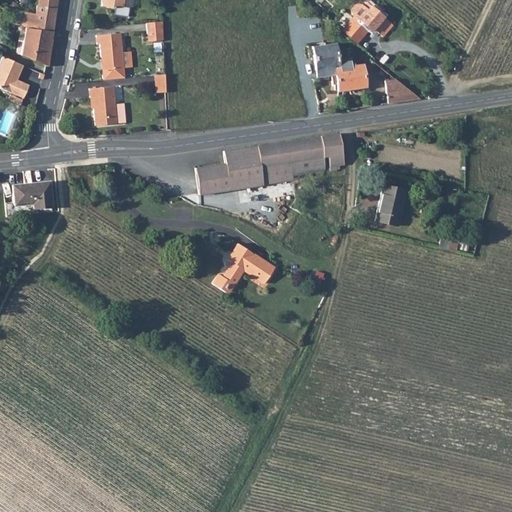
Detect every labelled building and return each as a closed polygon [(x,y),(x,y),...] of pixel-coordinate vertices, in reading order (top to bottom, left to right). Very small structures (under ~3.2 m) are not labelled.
[(102,0),(102,6),(115,9),(116,6),(124,7),(125,0),(102,0)] [(27,26),(22,55),(47,66),(48,67),(57,7),(38,4),(36,13),(23,11),(21,24),(27,26)] [(341,29),(358,43),(370,30),(372,31),(374,30),(383,38),(393,26),(369,5),(366,9),(362,5),(359,4),(354,4),(351,6),(350,9),(351,14),(353,16),(341,29)] [(147,23),(147,33),(164,32),(164,31),(163,21),(147,23)] [(164,40),(164,32),(147,33),(148,41),(164,40)] [(126,68),(122,34),(98,36),(99,45),(101,45),(103,58),(105,57),(106,70),(126,68)] [(333,76),(335,92),(366,88),(362,63),(354,65),(353,63),(350,63),(349,57),(338,59),(335,43),(310,46),(315,79),(333,76)] [(23,65),(2,56),(0,59),(0,87),(23,97),(28,85),(17,80),(17,82),(13,80),(15,75),(18,77),(23,65)] [(155,75),(155,88),(166,88),(166,74),(155,75)] [(384,81),(387,104),(419,99),(394,79),(384,81)] [(97,126),(127,123),(126,104),(116,105),(114,87),(90,89),(91,99),(94,99),(97,126)] [(195,168),(199,195),(294,182),(293,176),(325,170),(323,157),(328,157),(330,171),(339,170),(338,165),(344,165),(339,134),(223,151),(224,163),(195,168)] [(10,185),(12,206),(31,205),(32,209),(52,207),(49,181),(10,185)] [(382,184),(374,221),(397,227),(406,190),(382,184)] [(441,236),(438,248),(448,251),(452,239),(441,236)] [(460,242),(459,249),(467,251),(468,244),(460,242)] [(210,283),(228,295),(243,271),(263,284),(274,267),(253,253),(253,254),(236,243),(226,259),(230,262),(221,277),(216,274),(210,283)]
